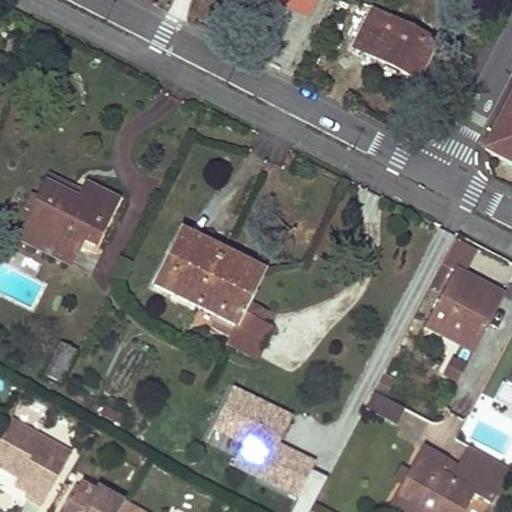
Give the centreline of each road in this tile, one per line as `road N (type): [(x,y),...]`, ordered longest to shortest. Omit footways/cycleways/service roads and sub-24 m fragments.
road 1 (residential): [(438,175),(96,0)]
road 2 (residential): [(511,36),(438,175)]
